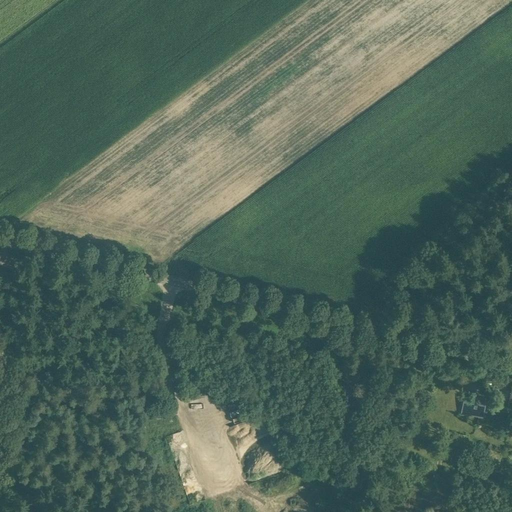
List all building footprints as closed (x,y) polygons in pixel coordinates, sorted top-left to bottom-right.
[(459,412),(482,417),(486,399),(462,394),(459,412)] [(158,411),(159,418),(172,415),(170,408),(158,411)] [(467,435),(454,431),(448,454),(462,457),(467,435)] [(488,447),(486,464),(500,465),(501,448),(488,447)] [(511,479),(483,472),(482,477),(488,478),(487,482),(511,488),(511,479)]
